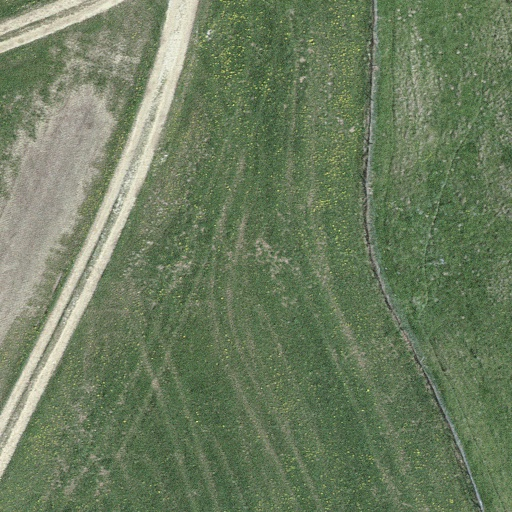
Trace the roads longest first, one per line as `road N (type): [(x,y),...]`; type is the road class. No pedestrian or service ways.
road 1 (track): [(0,473),(102,259),(174,0)]
road 2 (track): [(0,46),(115,0)]
